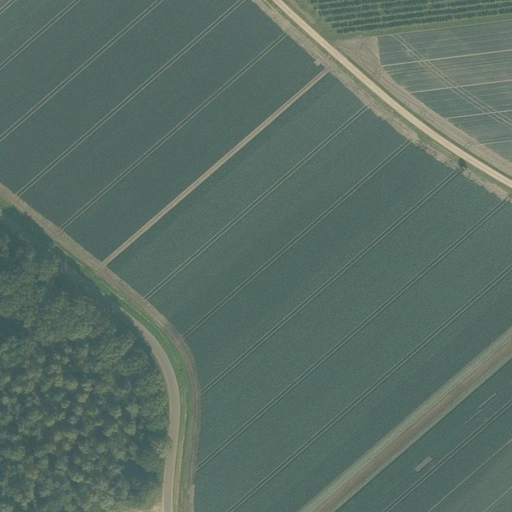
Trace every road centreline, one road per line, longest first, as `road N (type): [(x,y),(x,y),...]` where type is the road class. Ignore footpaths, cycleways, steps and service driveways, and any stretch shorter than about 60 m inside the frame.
road 1 (unclassified): [(170,511),(174,398),(153,332),(0,206)]
road 2 (track): [(511,185),(418,127),(278,0)]
